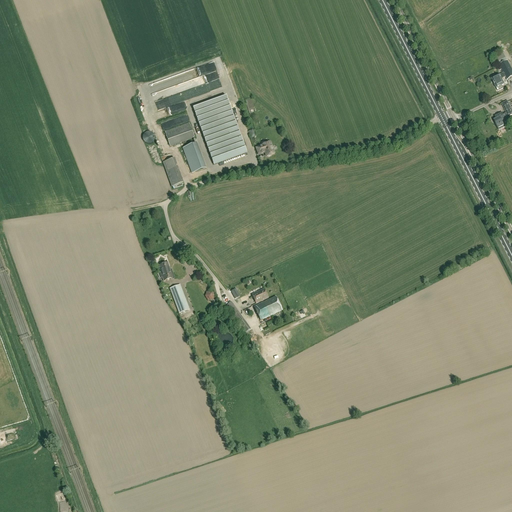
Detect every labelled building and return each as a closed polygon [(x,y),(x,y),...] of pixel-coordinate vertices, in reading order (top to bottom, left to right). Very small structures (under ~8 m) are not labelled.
[(510,60),(508,55),(501,57),(503,63),(510,60)] [(500,75),(502,80),(505,78),(507,81),(511,77),(511,70),(507,61),(499,66),(503,74),(500,75)] [(502,80),(500,75),(499,75),(491,79),(496,89),(497,91),(503,88),(502,86),(504,85),(502,80)] [(190,83),(153,93),(156,102),(177,97),(178,99),(222,87),(220,79),(205,83),(204,77),(194,80),(195,83),(191,84),(190,83)] [(213,165),(247,153),(226,97),(193,109),(213,165)] [(165,116),(189,108),(187,101),(162,109),(165,116)] [(511,106),(510,108),(509,104),(503,107),(508,117),(511,115),(511,110),(511,106)] [(494,121),(498,130),(505,127),(502,121),(505,119),(503,114),(501,114),(496,116),(495,118),(496,120),(494,121)] [(194,138),(189,123),(165,132),(170,147),(194,138)] [(456,131),(453,132),(459,144),(462,142),(456,131)] [(143,140),(144,142),(145,143),(147,144),(149,145),(150,144),(152,143),(153,142),(154,140),(155,138),(154,136),(153,135),(152,133),(150,132),(147,132),(146,133),(144,135),(143,136),(143,138),(143,140)] [(258,155),(264,153),(265,154),(266,157),(267,156),(268,157),(270,156),(271,155),(274,154),(270,142),(262,145),(255,148),(258,155)] [(196,143),(182,148),(192,173),(205,168),(196,143)] [(166,161),(174,185),(186,182),(178,157),(166,161)] [(168,263),(159,266),(161,273),(160,273),(163,281),(173,278),(170,270),(168,263)] [(189,310),(180,285),(170,289),(179,314),(189,310)] [(256,304),(268,298),(264,289),(252,295),(256,304)] [(213,292),(207,292),(204,296),(207,301),(213,301),(215,297),(213,292)] [(275,297),(267,301),(254,307),(260,321),(282,311),(275,297)] [(226,306),(239,323),(245,333),(250,329),(244,320),(231,302),(226,306)]
